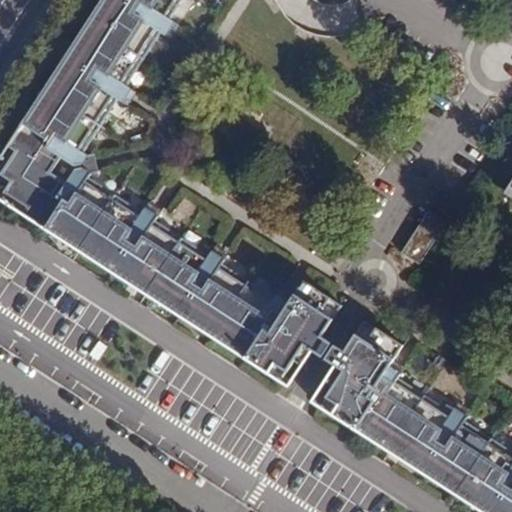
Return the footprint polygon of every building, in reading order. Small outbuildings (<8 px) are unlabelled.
[(105,0),(11,147),(18,151),(3,177),(13,182),(5,193),(32,209),(27,216),(294,388),(309,363),(315,367),(331,340),(327,336),(347,305),(310,281),(295,303),(291,310),(280,302),(225,267),(212,259),(156,223),(144,215),(88,180),(82,175),(74,170),(78,163),(83,154),(120,100),(128,87),(164,32),(183,0),(105,0)] [(178,23),(173,19),(164,32),(169,36),(178,23)] [(133,91),(128,87),(120,100),(126,104),(133,91)] [(82,175),(88,180),(92,174),(89,158),(83,154),(78,163),(74,170),(82,175)] [(144,215),(156,223),(160,216),(148,208),(144,215)] [(453,224),(429,208),(402,251),(421,263),(436,239),(442,243),(453,224)] [(212,259),(225,267),(229,261),(216,252),(212,259)] [(291,310),(295,303),(284,296),(280,302),(291,310)] [(404,344),(369,321),(350,352),(344,348),(327,375),(332,377),(317,402),(485,511),(511,511),(511,452),(468,424),(455,416),(400,380),(387,371),(391,365),(404,344)] [(387,371),(400,380),(404,372),(391,365),(387,371)] [(455,416),(468,424),(471,417),(459,409),(455,416)]
